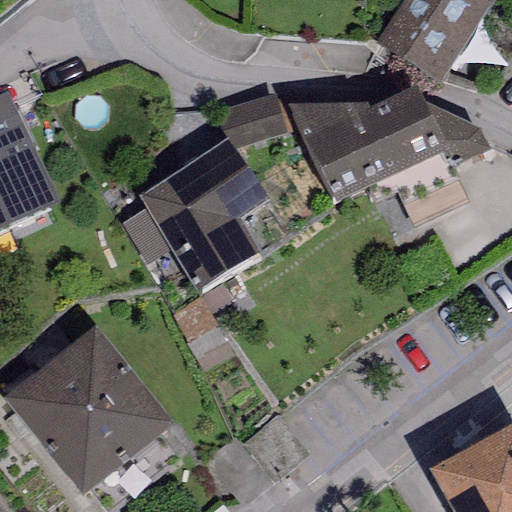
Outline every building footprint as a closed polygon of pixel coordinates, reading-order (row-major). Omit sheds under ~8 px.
[(488,11),(470,0),(406,0),(374,53),(439,92),(488,11)] [(374,114),(289,111),(335,213),(446,161),(455,174),(489,157),(478,137),(426,113),(416,98),(374,114)] [(5,104),(0,106),(0,245),(59,217),(5,104)] [(229,148),(137,204),(197,301),(261,262),(241,229),(269,212),(229,148)] [(97,336),(2,409),(82,509),(174,436),(97,336)] [(275,421),(243,447),(274,485),(284,477),(296,467),(288,459),(299,450),(275,421)] [(511,511),(511,435),(429,482),(444,511),(511,511)] [(236,444),(207,466),(242,510),(271,488),(236,444)]
